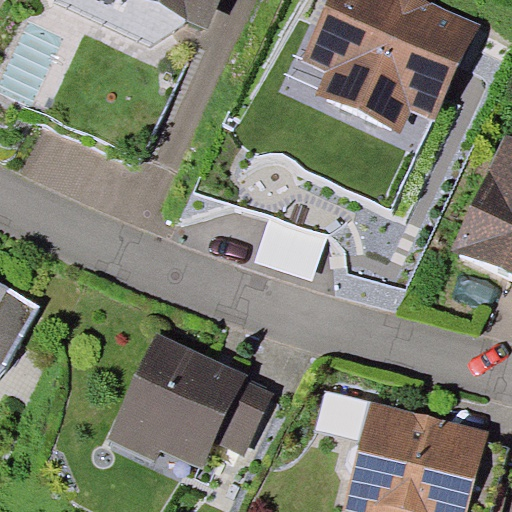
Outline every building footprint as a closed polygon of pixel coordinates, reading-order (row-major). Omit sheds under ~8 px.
[(146,0),(209,29),(221,0),(146,0)] [(479,26),(424,0),(331,0),(304,60),(326,70),(315,93),(401,132),(411,109),(435,120),(479,26)] [(511,133),(508,132),(452,249),(511,277),(511,133)] [(328,236),(270,216),(255,260),(313,280),(328,236)] [(0,372),(4,370),(39,306),(0,284),(0,372)] [(246,374),(157,333),(109,437),(157,459),(162,448),(202,467),(214,442),(228,411),(246,374)] [(267,384),(246,374),(228,411),(214,442),(243,455),(264,410),(273,392),(265,388),(267,384)] [(487,430),(370,401),(344,507),(363,511),(467,511),(485,440),(487,430)] [(510,447),(485,440),(467,511),(501,511),(508,488),(500,486),(510,447)]
